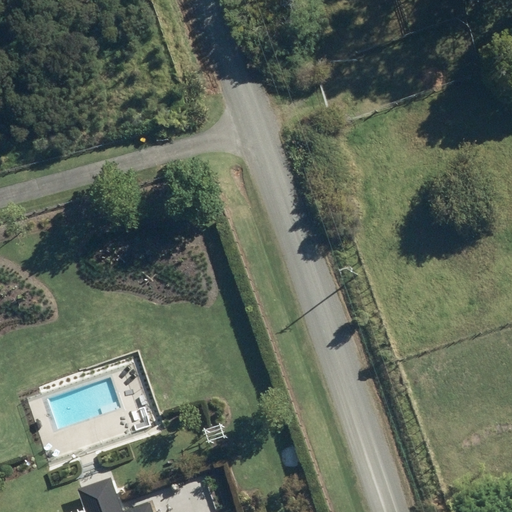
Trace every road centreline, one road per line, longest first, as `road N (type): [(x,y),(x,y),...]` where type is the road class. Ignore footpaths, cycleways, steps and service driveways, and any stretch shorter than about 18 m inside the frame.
road 1 (unclassified): [(223,0),(402,511)]
road 2 (unknown): [(251,79),(0,147)]
